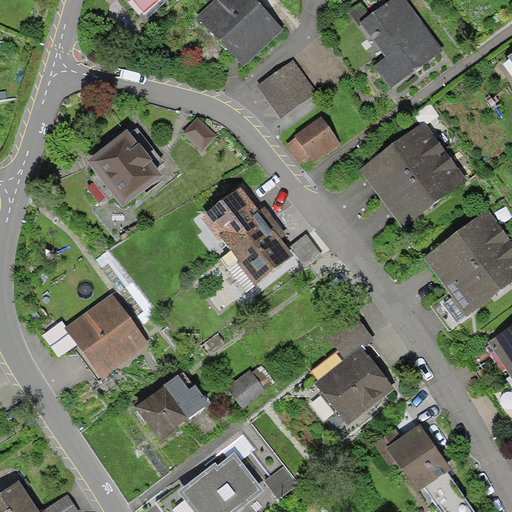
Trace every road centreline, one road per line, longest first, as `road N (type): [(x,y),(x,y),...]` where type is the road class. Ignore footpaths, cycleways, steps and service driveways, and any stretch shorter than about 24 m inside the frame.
road 1 (residential): [(511,508),(461,405),(401,319),(254,141),(207,104),(55,63)]
road 2 (residential): [(0,285),(14,354),(119,511)]
road 3 (residential): [(55,63),(17,186)]
